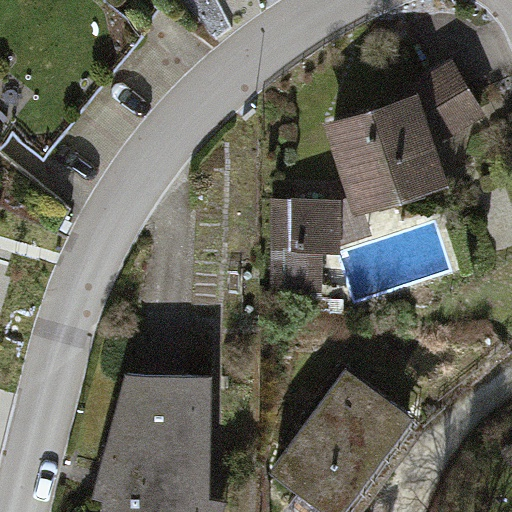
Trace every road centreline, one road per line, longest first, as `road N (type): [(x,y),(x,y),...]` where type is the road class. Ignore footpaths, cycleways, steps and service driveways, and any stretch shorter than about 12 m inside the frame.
road 1 (residential): [(20,511),(73,313),(161,139),(284,32),(340,0)]
road 2 (residential): [(511,382),(483,399),(431,465),(413,511)]
